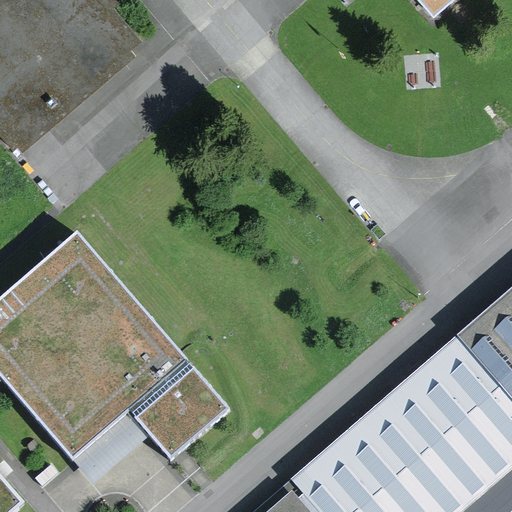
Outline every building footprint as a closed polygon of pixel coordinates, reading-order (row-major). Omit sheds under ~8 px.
[(0,0),(0,135),(13,150),(141,41),(106,0),(0,0)] [(418,0),(433,17),(452,0),(418,0)] [(77,234),(0,300),(0,378),(72,462),(130,413),(170,462),(229,411),(77,234)] [(511,511),(511,304),(477,335),(478,337),(274,511),(511,511)] [(0,476),(0,511),(15,511),(24,505),(0,476)]
